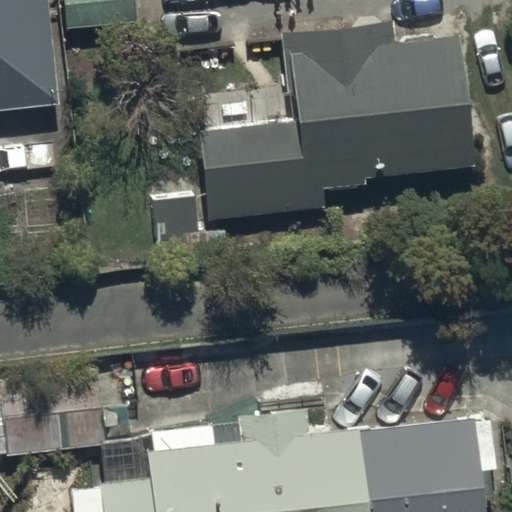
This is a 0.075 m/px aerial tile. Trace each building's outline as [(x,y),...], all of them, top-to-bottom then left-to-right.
[(0,0),(0,116),(60,110),(48,0),(0,0)] [(137,28),(134,0),(63,0),(67,35),(137,28)] [(395,26),(282,37),(291,123),(201,133),(210,226),(326,214),(324,196),(367,192),(367,186),(476,175),(462,42),(398,48),(395,26)] [(196,202),(155,205),(159,271),(227,266),(225,236),(199,238),(196,202)] [(132,355),(0,368),(0,442),(5,442),(5,446),(98,436),(97,423),(130,419),(127,390),(136,389),(132,355)] [(485,511),(477,426),(310,442),(307,415),(238,422),(241,448),(149,457),(151,485),(102,490),(102,494),(74,497),(75,511),(485,511)]
